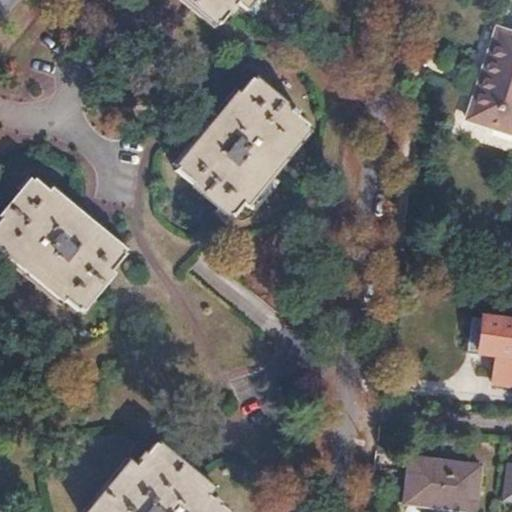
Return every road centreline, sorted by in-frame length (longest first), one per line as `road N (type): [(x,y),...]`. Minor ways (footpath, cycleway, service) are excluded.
road 1 (unknown): [(0,107),(366,386)]
road 2 (residential): [(402,0),(363,412)]
road 3 (residential): [(363,412),(511,429)]
